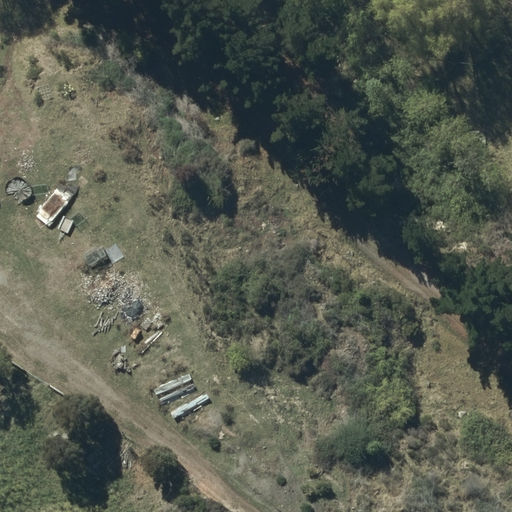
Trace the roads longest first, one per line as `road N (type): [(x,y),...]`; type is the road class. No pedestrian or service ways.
road 1 (track): [(511,360),(390,260),(136,0)]
road 2 (track): [(0,312),(272,511)]
